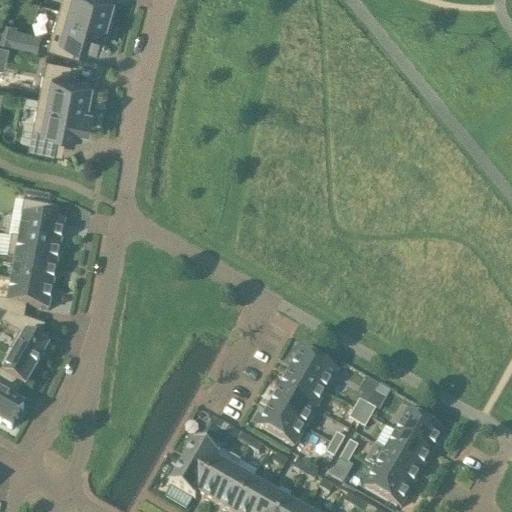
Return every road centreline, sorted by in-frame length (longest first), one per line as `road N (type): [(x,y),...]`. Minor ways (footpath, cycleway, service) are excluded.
road 1 (residential): [(507,436),(264,301)]
road 2 (residential): [(172,0),(127,219)]
road 3 (residential): [(127,219),(264,301)]
road 4 (residential): [(127,219),(90,374)]
road 5 (residential): [(70,494),(90,374)]
